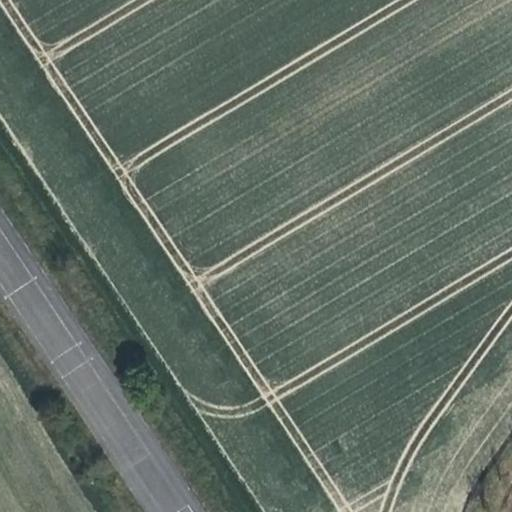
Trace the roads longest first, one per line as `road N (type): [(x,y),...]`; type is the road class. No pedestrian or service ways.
road 1 (track): [(0,80),(162,302),(311,477),(511,332)]
road 2 (unclassified): [(174,511),(0,245)]
